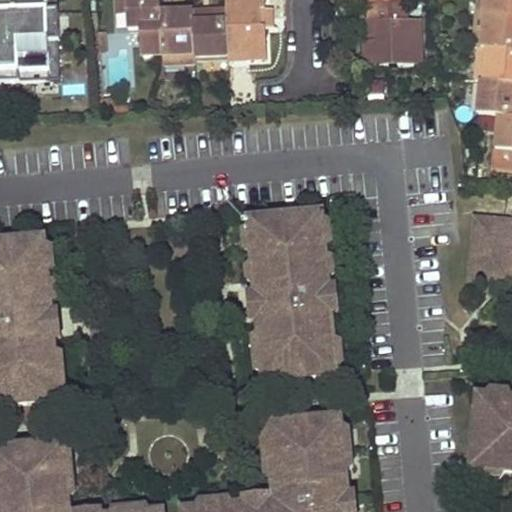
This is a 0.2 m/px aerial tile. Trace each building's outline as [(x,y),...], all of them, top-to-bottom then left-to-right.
[(0,0),(0,83),(63,80),(59,0),(0,0)] [(249,0),(250,1),(246,0),(237,0),(236,4),(228,5),(219,5),(220,16),(191,19),(190,9),(180,9),(170,9),(169,0),(122,0),(123,6),(134,5),(136,17),(139,17),(140,30),(167,28),(169,61),(193,60),(193,48),(208,47),(208,53),(242,51),(256,49),(257,56),(280,56),(278,16),(273,17),(271,0),(272,0),(249,0)] [(273,17),(278,16),(286,15),(285,0),(272,0),(271,0),(273,17)] [(380,0),(381,10),(420,8),(419,0),(380,0)] [(491,83),(487,116),(497,119),(493,150),(511,152),(510,165),(511,164),(511,0),(486,0),(481,51),(488,52),(486,83),(491,83)] [(134,5),(123,6),(124,18),(136,17),(134,5)] [(220,16),(219,5),(190,9),(191,19),(220,16)] [(392,19),(421,18),(420,8),(381,10),(383,38),(393,38),(392,19)] [(383,38),(374,38),(376,68),(433,65),(430,17),(421,18),(392,19),(393,38),(383,38)] [(193,48),(193,60),(208,59),(208,53),(208,47),(193,48)] [(256,49),(242,51),(242,58),(257,56),(256,49)] [(262,322),(268,384),(338,377),(333,316),(331,292),(324,217),(253,224),(260,298),(262,322)] [(511,223),(478,220),(473,270),(483,281),(502,283),(511,274),(511,223)] [(0,408),(61,403),(55,341),(53,317),(46,243),(0,247),(0,408)] [(483,281),(473,270),(473,280),(483,281)] [(511,274),(502,283),(511,283),(511,274)] [(339,291),(331,292),(333,316),(341,315),(339,291)] [(251,299),(254,323),(262,322),(260,298),(251,299)] [(55,341),(64,340),(61,317),(53,317),(55,341)] [(511,403),(482,400),(475,471),(511,473),(511,403)] [(218,511),(350,511),(350,499),(343,422),(272,428),(279,506),(272,507),(249,509),(218,511)] [(70,511),(65,447),(0,453),(0,511),(70,511)] [(248,501),(249,509),(272,507),(271,499),(248,501)] [(350,499),(350,511),(359,511),(358,499),(350,499)]
